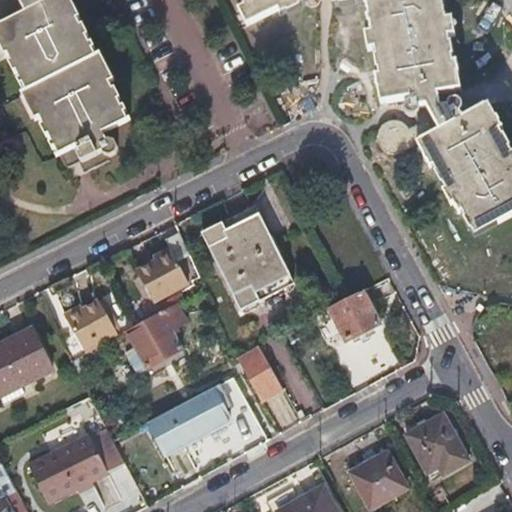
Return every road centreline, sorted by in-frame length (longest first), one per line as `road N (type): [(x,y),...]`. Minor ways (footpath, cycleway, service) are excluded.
road 1 (residential): [(455,358),(342,145),(319,134),(0,287)]
road 2 (residential): [(176,511),(455,358)]
